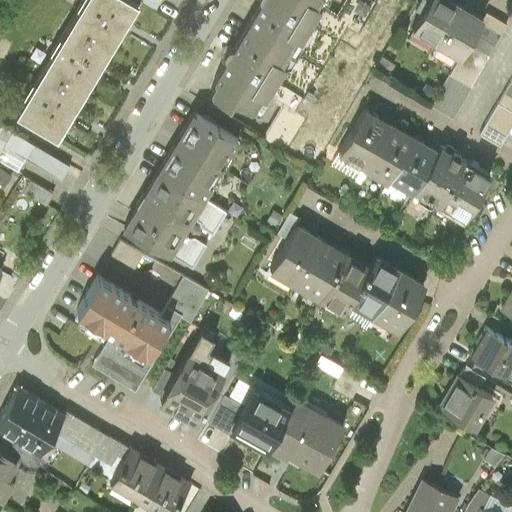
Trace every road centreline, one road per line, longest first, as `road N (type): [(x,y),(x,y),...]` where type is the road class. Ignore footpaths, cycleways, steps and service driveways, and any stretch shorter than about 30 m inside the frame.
road 1 (residential): [(0,348),(212,0)]
road 2 (residential): [(0,348),(281,511)]
road 3 (residential): [(460,288),(344,511)]
road 4 (residential): [(460,288),(334,218)]
